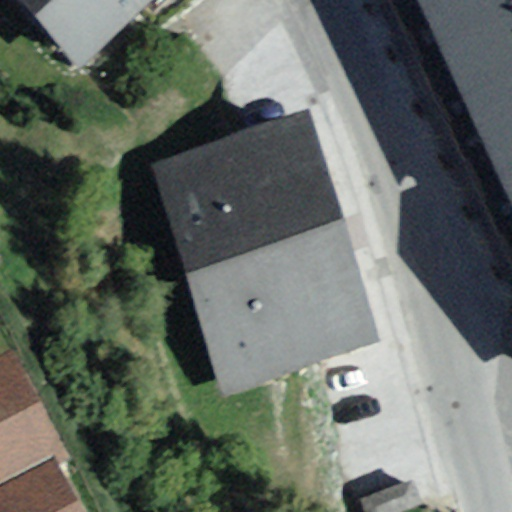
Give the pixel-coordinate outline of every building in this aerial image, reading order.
[(180,0),(0,0),(0,6),(82,93),(180,0)] [(511,0),(412,0),(511,215),(511,0)] [(315,129),(145,174),(207,406),(377,361),(315,129)] [(26,370),(0,382),(0,510),(75,476),(26,370)] [(0,510),(0,511),(90,511),(75,476),(0,510)]
